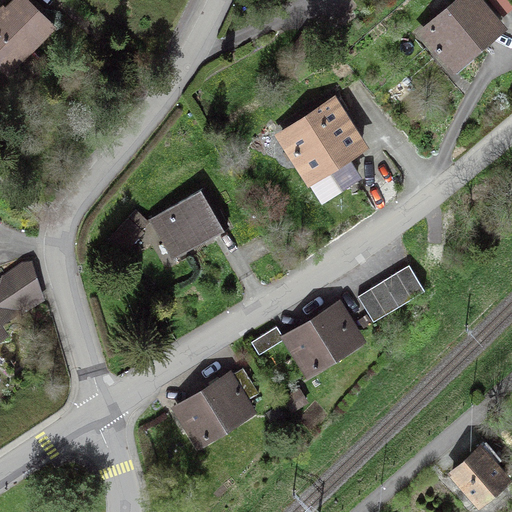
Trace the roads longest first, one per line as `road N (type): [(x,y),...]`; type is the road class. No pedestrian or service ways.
road 1 (residential): [(96,414),(263,317),(511,141)]
road 2 (residential): [(96,414),(65,262),(69,228),(104,170),(151,121),(220,0)]
road 3 (residential): [(511,396),(376,511)]
